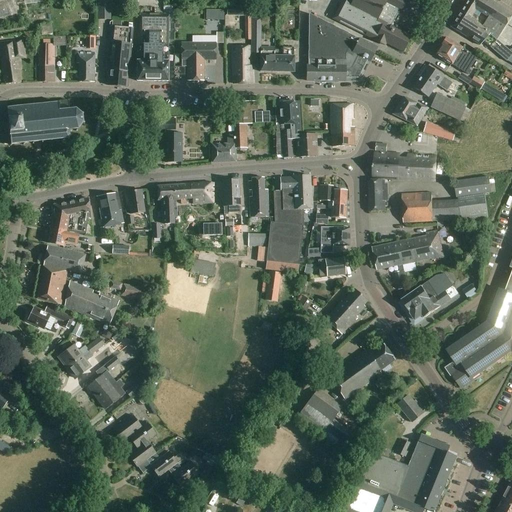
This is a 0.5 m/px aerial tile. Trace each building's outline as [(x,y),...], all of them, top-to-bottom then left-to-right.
[(17,10),(16,0),(0,0),(0,17),(11,15),(10,11),(17,10)] [(110,0),(97,0),(98,20),(110,20),(110,0)] [(340,4),(334,17),(336,18),(335,20),(374,40),(385,46),(386,44),(402,52),(411,36),(391,25),(393,21),(396,23),(400,15),(396,14),(399,9),(401,10),(405,0),(344,0),(342,5),(340,4)] [(498,35),(511,15),(488,0),(467,0),(467,1),(477,7),(476,10),(480,13),(487,17),(482,25),(498,35)] [(467,1),(460,13),(474,22),(475,21),(480,13),(476,10),(477,7),(467,1)] [(370,61),(376,48),(308,13),(307,66),(306,66),(306,81),(344,82),(344,78),(357,79),(367,60),(370,61)] [(450,27),(479,46),(482,43),(504,60),(510,52),(474,22),(460,13),(450,27)] [(159,15),(149,15),(139,15),(139,44),(137,44),(136,82),(168,82),(168,15),(159,15)] [(23,24),(23,34),(33,34),(33,24),(23,24)] [(106,86),(127,88),(131,40),(130,40),(132,29),(128,29),(120,28),(111,27),(109,27),(108,39),(109,39),(109,43),(107,43),(106,62),(108,62),(106,86)] [(252,31),(251,47),(260,47),(260,31),(252,31)] [(40,79),(40,83),(54,83),(54,47),(66,47),(66,38),(53,38),(53,45),(50,45),(43,45),(39,45),(38,67),(40,67),(40,79)] [(436,55),(469,75),(471,71),(469,70),(476,58),(446,39),(441,47),(436,55)] [(24,58),(22,40),(19,41),(18,42),(14,43),(14,41),(0,43),(0,59),(3,82),(4,81),(5,85),(20,83),(18,70),(20,70),(19,59),(24,58)] [(187,67),(187,82),(203,81),(203,60),(215,60),(215,43),(180,44),(181,60),(181,67),(187,67)] [(233,84),(252,84),(252,66),(250,66),(250,56),(250,46),(232,47),(232,56),(233,84)] [(274,50),(274,56),(274,72),(293,73),(293,57),(293,48),(282,48),(282,50),(274,50)] [(259,72),(274,72),(274,56),(269,56),(269,49),(260,49),(260,56),(259,72)] [(483,52),(485,59),(491,58),(490,51),(483,52)] [(79,65),(79,83),(94,83),(94,59),(94,54),(85,54),(77,54),(77,65),(79,65)] [(446,91),(452,83),(428,67),(414,88),(428,98),(436,85),(446,91)] [(511,81),(511,79),(511,73),(506,70),(503,76),(511,81)] [(468,86),(470,84),(480,90),(481,88),(501,100),(504,96),(474,77),(472,81),(461,74),(457,79),(468,86)] [(430,108),(459,120),(465,107),(436,94),(430,108)] [(414,124),(418,126),(427,108),(403,98),(393,115),(414,125),(414,124)] [(6,107),(5,108),(7,110),(8,120),(17,119),(16,115),(21,114),(23,132),(9,133),(9,134),(9,135),(8,135),(8,136),(10,136),(10,143),(9,145),(10,146),(11,145),(23,143),(23,145),(25,145),(24,143),(32,142),(32,144),(33,144),(34,144),(34,142),(41,141),(41,143),(42,143),(43,143),(43,141),(51,140),(51,142),(52,142),(52,140),(61,139),(61,141),(63,141),(63,139),(67,139),(68,140),(69,139),(68,138),(69,136),(71,136),(71,135),(69,135),(69,132),(71,132),(71,130),(75,129),(75,131),(77,131),(77,129),(81,124),(83,124),(84,123),(82,123),(82,115),(83,115),(82,113),(80,114),(75,110),(75,108),(74,108),(74,110),(69,110),(69,101),(60,101),(59,100),(58,101),(59,103),(49,104),(49,102),(47,103),(47,104),(39,105),(39,103),(38,104),(38,105),(35,105),(33,106),(30,106),(30,105),(28,105),(29,106),(20,107),(20,105),(19,106),(19,107),(7,108),(6,107)] [(245,124),(251,124),(251,111),(257,111),(257,102),(251,102),(233,102),(234,136),(226,136),(227,144),(211,145),(212,163),(236,162),(235,149),(246,148),(245,124)] [(300,135),(299,102),(279,103),(275,104),(276,156),(283,155),(283,158),(297,157),(297,155),(302,155),(302,157),(317,156),(315,135),(300,135)] [(350,127),(351,121),(354,120),(354,105),(331,105),(331,131),(331,140),(332,140),(332,147),(354,147),(354,127),(350,127)] [(326,106),(313,107),(314,123),(327,122),(326,106)] [(17,119),(8,120),(9,133),(23,132),(21,114),(16,115),(17,119)] [(157,119),(157,131),(176,131),(176,119),(157,119)] [(441,138),(458,143),(460,138),(453,136),(455,132),(426,124),(423,133),(441,138)] [(182,163),(182,141),(182,134),(165,134),(165,163),(182,163)] [(511,180),(511,178),(511,153),(510,153),(501,176),(511,180)] [(408,160),(400,159),(400,155),(374,154),(372,179),(435,181),(437,157),(416,156),(416,155),(408,155),(408,160)] [(489,176),(454,182),(457,199),(458,198),(458,200),(432,201),(432,193),(402,194),(404,223),(436,222),(437,227),(443,226),(442,221),(462,220),(462,222),(488,218),(485,195),(492,194),(492,193),(496,192),(494,180),(489,180),(489,176)] [(270,223),(266,262),(299,265),(304,266),(308,251),(303,251),(301,251),(303,227),(303,226),(303,210),(312,210),(312,189),(310,189),(310,177),(292,177),(292,178),(280,179),(280,191),(274,192),(275,222),(270,223)] [(264,190),(263,178),(254,179),(254,182),(249,182),(249,191),(252,191),(252,198),(250,198),(250,218),(268,218),(267,190),(264,190)] [(388,185),(385,185),(385,181),(373,180),(369,180),(369,212),(385,212),(385,201),(388,201),(388,185)] [(223,181),(223,216),(229,216),(229,213),(240,213),(239,181),(223,181)] [(213,184),(172,186),(172,200),(173,200),(181,200),(181,204),(185,204),(185,199),(193,199),(193,204),(213,203),(213,184)] [(163,201),(163,215),(164,215),(165,225),(174,225),(173,200),(172,200),(172,186),(157,187),(158,201),(163,201)] [(319,201),(331,201),(332,191),(332,187),(320,186),(319,201)] [(127,193),(130,215),(144,213),(141,190),(127,193)] [(332,191),(331,201),(331,204),(346,205),(347,192),(332,191)] [(99,221),(100,228),(124,224),(118,194),(98,197),(102,220),(99,221)] [(53,206),(53,215),(50,230),(65,234),(66,232),(85,235),(88,219),(90,219),(89,199),(53,206)] [(345,219),(346,205),(331,204),(331,218),(345,219)] [(316,215),(316,224),(327,224),(328,216),(316,215)] [(220,224),(203,225),(204,236),(221,235),(220,224)] [(160,225),(151,225),(152,239),(160,239),(160,225)] [(349,247),(349,229),(320,228),(320,253),(332,254),(333,246),(349,247)] [(65,234),(50,230),(48,244),(63,247),(64,242),(76,245),(78,236),(65,234)] [(411,240),(415,262),(416,262),(416,260),(422,259),(422,261),(431,259),(431,260),(443,258),(437,232),(425,234),(426,237),(411,240)] [(256,252),(266,253),(266,235),(248,234),(248,247),(256,247),(256,252)] [(411,240),(397,243),(401,263),(402,262),(402,265),(403,265),(415,262),(411,240)] [(401,263),(397,243),(372,249),(376,270),(398,266),(402,265),(402,262),(401,263)] [(43,266),(80,274),(84,256),(47,248),(43,266)] [(192,259),(190,273),(201,275),(201,279),(208,280),(208,276),(213,277),(215,264),(212,264),(212,263),(192,259)] [(327,277),(345,275),(343,259),(325,261),(325,260),(317,261),(319,278),(327,277)] [(476,282),(472,285),(477,292),(479,291),(480,277),(481,266),(477,262),(471,266),(476,273),(472,275),(476,282)] [(455,361),(445,368),(451,377),(453,375),(462,388),(481,375),(479,373),(511,350),(511,263),(510,268),(511,268),(511,273),(505,292),(501,290),(500,290),(488,323),(485,325),(460,342),(448,351),(450,355),(455,361)] [(398,290),(401,289),(401,290),(407,288),(405,277),(403,265),(402,265),(398,266),(400,272),(395,273),(398,290)] [(37,299),(60,306),(67,273),(43,267),(37,299)] [(267,293),(278,295),(280,275),(269,273),(267,293)] [(401,300),(415,321),(422,316),(424,319),(451,299),(446,291),(453,286),(445,274),(436,276),(401,300)] [(98,297),(92,295),(93,292),(69,282),(64,307),(109,326),(119,302),(99,294),(98,297)] [(123,285),(121,297),(142,301),(144,289),(123,285)] [(463,291),(468,299),(477,292),(472,285),(463,291)] [(363,306),(367,302),(354,290),(342,303),(340,301),(329,313),(330,313),(324,319),(342,335),(357,318),(356,317),(365,308),(363,306)] [(458,306),(465,298),(458,293),(452,301),(458,306)] [(300,302),(297,307),(302,310),(305,312),(311,302),(308,300),(303,297),(302,297),(300,302)] [(44,329),(44,328),(50,330),(55,319),(64,323),(63,327),(69,329),(70,326),(73,320),(74,319),(58,312),(46,307),(44,313),(33,308),(27,321),(44,329)] [(78,320),(74,329),(81,332),(85,324),(78,320)] [(109,340),(112,334),(105,330),(102,337),(109,340)] [(99,338),(93,343),(98,350),(104,345),(99,338)] [(62,364),(66,369),(87,354),(86,353),(88,352),(91,355),(98,350),(93,343),(86,348),(85,346),(78,351),(74,346),(59,357),(63,363),(62,364)] [(348,364),(328,378),(345,401),(381,374),(380,372),(381,371),(384,374),(392,368),(389,365),(394,361),(382,343),(367,354),(365,351),(355,359),(356,361),(350,365),(348,364)] [(87,354),(66,369),(70,375),(71,374),(75,380),(91,368),(90,366),(93,363),(87,354)] [(292,367),(309,379),(317,367),(300,355),(292,367)] [(115,357),(105,365),(109,371),(119,363),(115,357)] [(324,364),(328,368),(335,361),(330,357),(324,364)] [(145,378),(150,373),(143,366),(138,370),(145,378)] [(285,376),(292,381),(289,385),(287,388),(298,396),(300,394),(310,381),(298,372),(291,367),(285,376)] [(88,388),(96,399),(111,387),(106,380),(110,376),(107,372),(88,388)] [(111,387),(96,399),(105,410),(125,394),(120,388),(124,386),(119,380),(111,387)] [(137,385),(126,393),(130,398),(141,390),(137,385)] [(296,419),(321,437),(325,431),(330,425),(333,420),(342,407),(318,389),(296,419)] [(144,397),(140,392),(135,396),(138,401),(144,397)] [(0,406),(2,409),(8,401),(0,394),(0,406)] [(416,407),(407,396),(397,405),(412,423),(424,413),(418,406),(416,407)] [(397,431),(402,427),(385,403),(380,406),(397,431)] [(83,419),(88,413),(84,409),(79,415),(83,419)] [(137,468),(138,468),(156,454),(147,442),(156,435),(147,423),(141,428),(132,416),(114,431),(123,442),(129,438),(137,449),(128,456),(137,468)] [(325,431),(321,437),(345,455),(349,449),(354,442),(358,437),(333,420),(330,425),(325,431)] [(375,435),(369,431),(362,443),(359,441),(356,447),(364,452),(375,435)] [(368,451),(353,489),(343,511),(388,511),(392,505),(409,511),(422,511),(424,510),(428,511),(433,511),(455,457),(446,453),(449,447),(420,436),(407,467),(368,451)] [(397,454),(403,457),(409,443),(403,440),(397,454)] [(0,442),(0,450),(6,454),(10,448),(0,442)] [(156,454),(138,468),(143,474),(151,468),(159,478),(167,471),(168,471),(177,464),(168,452),(159,459),(156,454)] [(211,467),(216,459),(205,453),(202,460),(207,462),(205,465),(211,467)] [(177,464),(168,471),(180,488),(199,474),(190,462),(181,469),(177,464)] [(496,511),(511,511),(511,483),(496,511)] [(261,500),(250,495),(249,499),(259,504),(261,500)]
